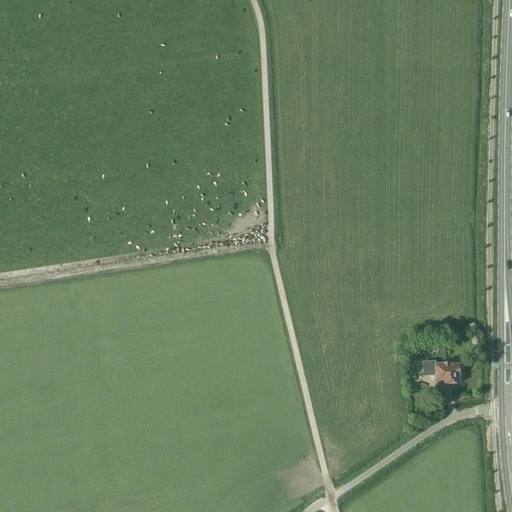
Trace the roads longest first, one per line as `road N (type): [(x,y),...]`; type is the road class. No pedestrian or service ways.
road 1 (primary): [(508,409),(509,0)]
road 2 (unclassified): [(307,511),(453,418),(508,409)]
